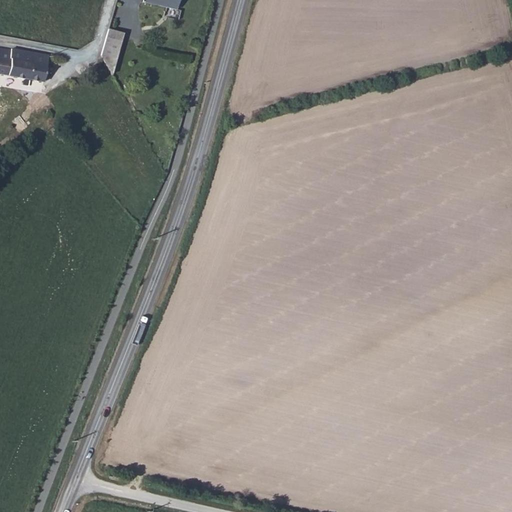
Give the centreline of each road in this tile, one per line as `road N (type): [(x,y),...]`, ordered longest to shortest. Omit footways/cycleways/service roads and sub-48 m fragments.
road 1 (tertiary): [(239,0),(194,168),(75,479)]
road 2 (unclassified): [(75,479),(213,511)]
